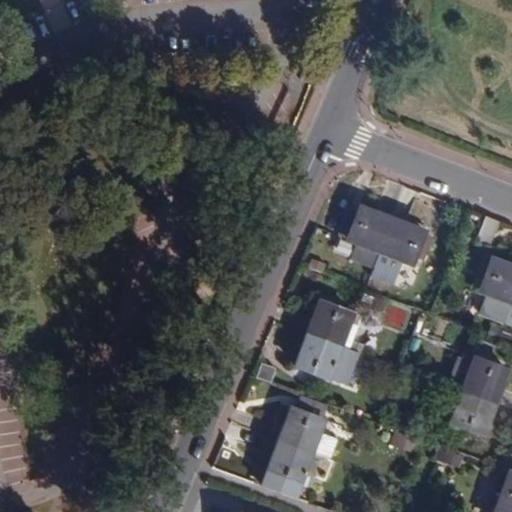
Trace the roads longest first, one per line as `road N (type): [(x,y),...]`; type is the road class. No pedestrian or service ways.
road 1 (tertiary): [(326,126),(161,511)]
road 2 (tertiary): [(511,197),(326,126)]
road 3 (tertiary): [(384,0),(326,126)]
